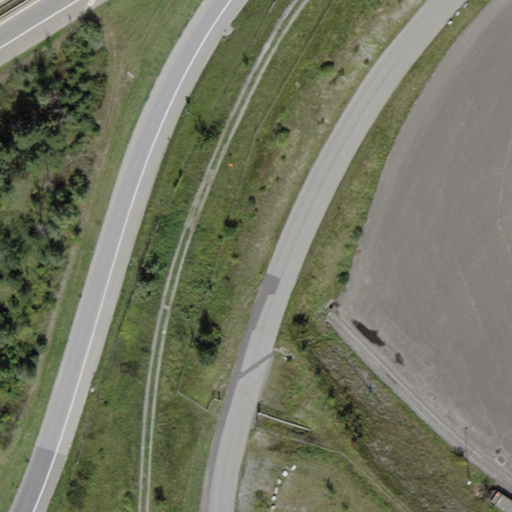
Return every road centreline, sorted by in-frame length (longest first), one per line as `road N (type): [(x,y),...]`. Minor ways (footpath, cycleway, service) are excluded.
road 1 (motorway): [(24,511),(135,165),(189,46),(220,0)]
road 2 (track): [(302,0),(224,138),(183,241),(159,336),(145,511)]
